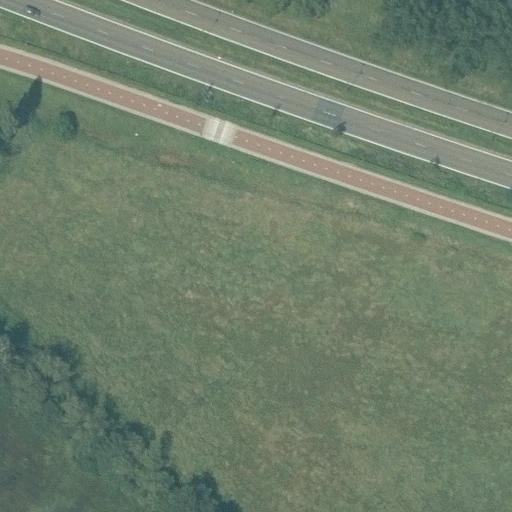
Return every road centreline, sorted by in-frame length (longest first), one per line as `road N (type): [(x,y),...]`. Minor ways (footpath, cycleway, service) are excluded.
road 1 (unclassified): [(0,55),(511,229)]
road 2 (primary): [(20,0),(511,174)]
road 3 (primary): [(511,124),(159,0)]
